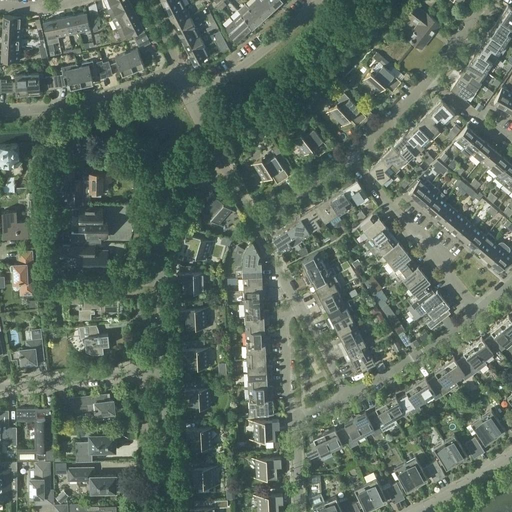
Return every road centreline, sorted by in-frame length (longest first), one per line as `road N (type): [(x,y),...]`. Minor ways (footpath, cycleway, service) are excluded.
road 1 (residential): [(250,218),(396,115),(483,0)]
road 2 (residential): [(164,369),(163,233),(173,206),(218,161)]
road 3 (residential): [(347,397),(411,359),(511,280)]
road 4 (residential): [(0,110),(72,106),(178,73)]
road 5 (residential): [(0,387),(164,369)]
road 6 (residential): [(187,98),(240,67),(318,0)]
road 7 (residential): [(170,511),(164,369)]
road 8 (residential): [(293,419),(284,323),(300,304)]
